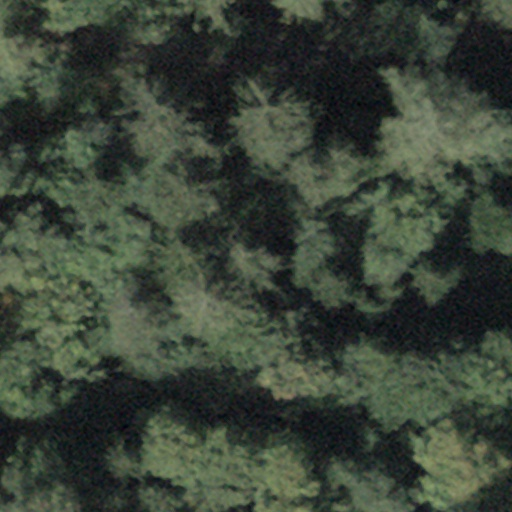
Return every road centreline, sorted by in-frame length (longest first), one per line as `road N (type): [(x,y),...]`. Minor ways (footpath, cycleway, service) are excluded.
road 1 (track): [(511,55),(266,60),(0,37)]
road 2 (track): [(0,441),(511,417)]
